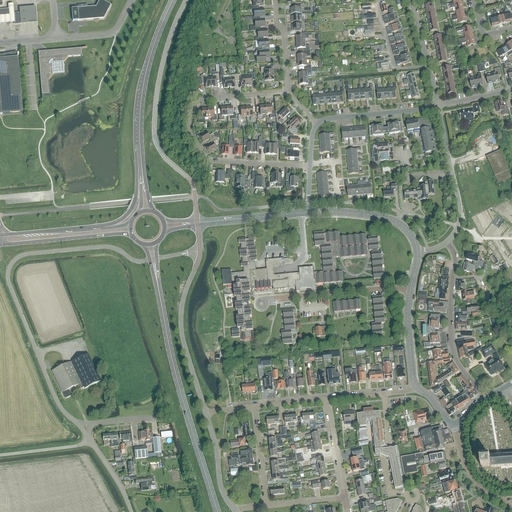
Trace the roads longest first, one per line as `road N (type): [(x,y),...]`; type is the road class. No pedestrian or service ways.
road 1 (residential): [(309,166),(210,160),(187,129),(199,99),(287,91)]
road 2 (unclassified): [(197,222),(193,186),(159,151),(153,125),(163,58),(186,0)]
road 3 (primary): [(217,511),(158,289)]
road 4 (unclassified): [(9,267),(8,283),(57,403),(80,423)]
road 5 (residential): [(486,398),(451,346),(455,258),(446,241)]
road 6 (unclassified): [(205,413),(180,326),(199,250)]
road 7 (unclassified): [(9,267),(23,254),(100,246),(149,259)]
road 8 (residential): [(264,300),(410,289)]
road 9 (unclassified): [(446,241),(460,211),(438,105)]
road 10 (primary): [(138,134),(145,73),(172,0)]
road 11 (primary): [(0,245),(130,232)]
road 12 (tertiary): [(416,251),(392,219),(308,212)]
road 13 (unclassified): [(316,124),(438,105)]
